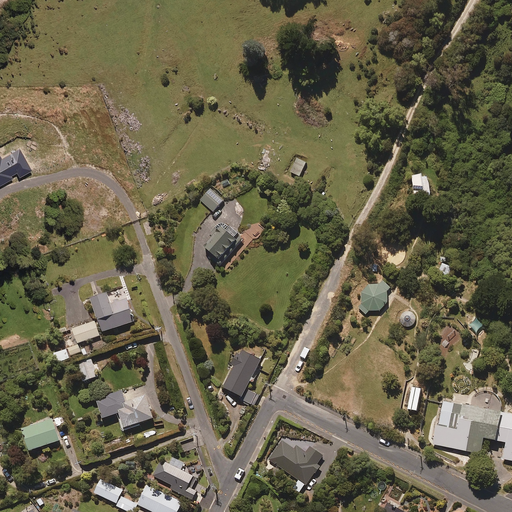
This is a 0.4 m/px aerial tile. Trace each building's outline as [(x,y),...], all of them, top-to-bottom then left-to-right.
[(308,164),(298,159),(291,173),(301,178),(308,164)] [(423,175),(422,169),(409,172),(414,198),(430,195),(427,174),(423,175)] [(225,199),(211,187),(200,199),(213,212),(225,199)] [(227,225),(223,221),(199,248),(217,264),(243,235),(229,223),(227,225)] [(452,263),(442,260),(440,268),(449,271),(452,263)] [(372,308),(381,308),(389,300),(390,290),(382,283),(373,282),(364,290),(364,301),(372,308)] [(111,302),(106,289),(89,295),(102,330),(134,319),(126,297),(111,302)] [(403,313),(401,318),(401,321),(403,324),(408,326),(411,325),(414,323),(416,318),(414,313),(412,312),(409,310),(405,311),(403,313)] [(488,324),(475,316),(470,324),(482,332),(488,324)] [(99,334),(94,320),(71,328),(75,342),(99,334)] [(66,325),(54,329),(58,340),(69,337),(66,325)] [(80,351),(77,343),(67,346),(69,354),(80,351)] [(242,396),(261,358),(254,355),(255,351),(250,348),(248,352),(238,347),(230,363),(233,364),(222,386),(242,396)] [(68,356),(65,348),(56,350),(58,358),(68,356)] [(97,376),(90,357),(76,362),(83,381),(97,376)] [(421,387),(411,385),(408,408),(417,410),(421,387)] [(124,397),(112,401),(114,407),(116,406),(123,426),(153,416),(145,393),(125,400),(124,397)] [(511,414),(442,399),(432,444),(479,454),(483,436),(507,442),(503,459),(511,460),(511,414)] [(61,416),(52,418),(51,417),(21,427),(28,449),(58,439),(55,427),(63,424),(61,416)] [(315,472),(320,465),(317,463),(323,454),(310,446),(306,452),(296,445),(294,448),(282,440),(269,460),(306,484),(314,471),(315,472)] [(197,477),(161,459),(153,475),(172,484),(170,487),(192,498),(196,490),(191,487),(197,477)] [(122,488),(100,478),(94,491),(116,502),(122,488)] [(176,511),(181,502),(145,486),(137,504),(154,511),(176,511)] [(131,511),(136,502),(122,496),(118,506),(131,511)] [(407,511),(387,501),(381,511),(407,511)]
